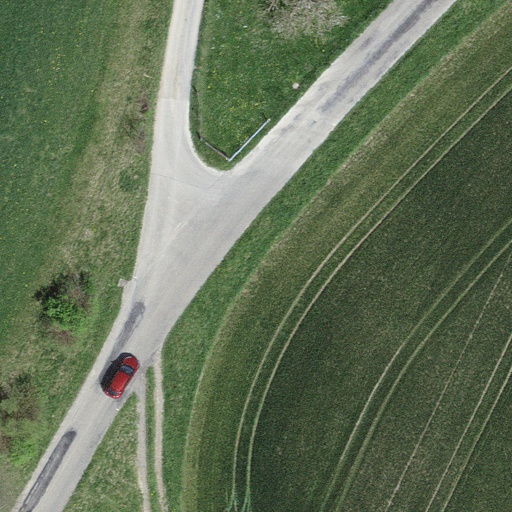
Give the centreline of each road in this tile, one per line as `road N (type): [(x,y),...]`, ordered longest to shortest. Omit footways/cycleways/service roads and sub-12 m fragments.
road 1 (unclassified): [(425,0),(252,182),(127,354),(37,511)]
road 2 (track): [(175,284),(172,114),(190,0)]
